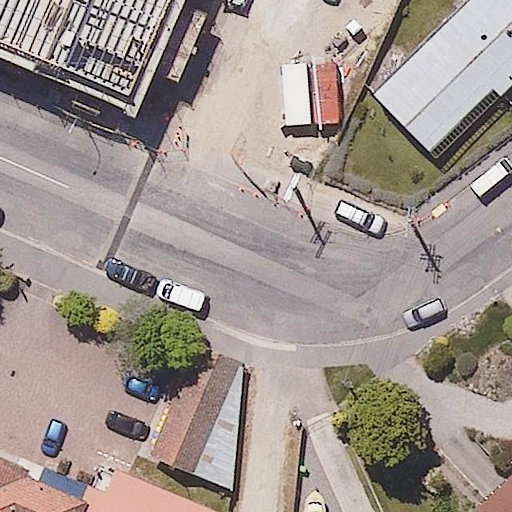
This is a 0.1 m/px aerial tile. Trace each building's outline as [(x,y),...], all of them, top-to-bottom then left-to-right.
[(0,0),(0,36),(129,90),(164,0),(0,0)] [(511,82),(511,0),(478,0),(387,94),(446,151),(511,82)] [(189,511),(190,506),(79,459),(56,511),(189,511)] [(511,511),(511,460),(472,499),(484,511),(511,511)] [(50,511),(60,489),(0,464),(0,511),(50,511)]
